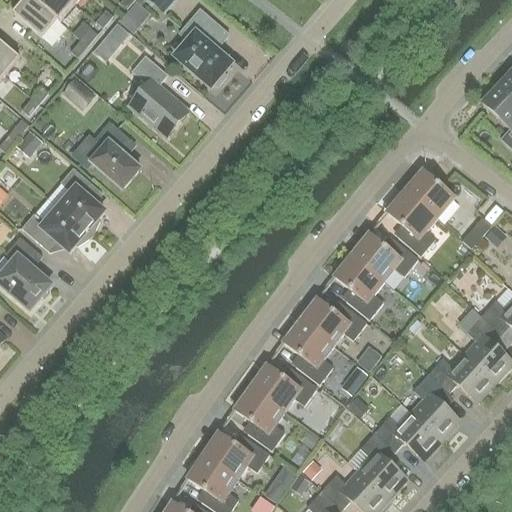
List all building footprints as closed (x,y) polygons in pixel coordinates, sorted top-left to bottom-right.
[(61,25),(31,0),(26,0),(14,16),(43,40),(57,23),(60,25),(61,25)] [(76,7),(66,0),(31,0),(61,25),(76,7)] [(128,12),(137,0),(125,0),(120,6),(128,12)] [(145,0),(164,16),(177,0),(145,0)] [(139,33),(154,13),(140,3),(125,23),(139,33)] [(103,31),(114,19),(107,13),(96,25),(103,31)] [(191,43),(177,60),(212,89),(215,86),(219,89),(228,79),(224,75),(231,66),(214,52),(219,46),(221,48),(230,38),(201,13),(180,37),(185,40),(186,38),(191,43)] [(118,27),(108,38),(121,49),(131,38),(118,27)] [(89,48),(98,37),(91,31),(82,42),(89,48)] [(21,60),(0,42),(0,73),(5,78),(21,60)] [(79,60),(89,48),(82,42),(72,54),(79,60)] [(130,109),(167,141),(190,115),(160,89),(169,78),(146,59),(132,75),(148,88),(130,109)] [(511,76),(509,79),(507,76),(496,88),(511,102),(511,76)] [(75,82),(64,95),(80,108),(91,95),(75,82)] [(511,102),(496,88),(485,100),(488,102),(483,107),(511,132),(502,142),(511,151),(511,102)] [(40,107),(49,95),(42,89),(32,101),(40,107)] [(30,119),(40,107),(32,101),(23,112),(30,119)] [(123,156),(133,144),(110,125),(96,142),(90,137),(71,158),(88,173),(93,167),(123,192),(141,171),(123,156)] [(31,134),(18,149),(28,158),(41,143),(31,134)] [(0,150),(6,156),(16,144),(9,138),(0,148),(0,150)] [(72,196),(60,211),(93,239),(101,223),(99,221),(105,215),(94,205),(103,196),(74,171),(61,186),(72,196)] [(437,186),(440,182),(430,174),(427,177),(424,174),(406,195),(437,222),(455,201),(437,186)] [(427,235),(437,222),(406,195),(388,216),(406,231),(398,240),(421,259),(436,243),(427,235)] [(93,239),(60,211),(47,225),(35,216),(22,231),(51,256),(60,246),(70,255),(76,248),(78,250),(93,239)] [(472,252),(489,233),(479,225),(463,244),(472,252)] [(496,229),(486,239),(495,248),(504,237),(496,229)] [(388,253),(370,238),(353,259),(385,285),(396,272),(405,280),(419,262),(396,244),(388,253)] [(33,272),(43,260),(21,240),(6,257),(15,264),(0,281),(0,286),(31,312),(40,301),(44,301),(50,294),(49,291),(52,288),(33,272)] [(374,298),(385,285),(353,259),(335,280),(354,295),(347,304),(370,323),(384,306),(374,298)] [(337,317),(318,303),(301,324),(334,350),(344,336),(354,344),(367,326),(344,308),(337,317)] [(511,307),(507,313),(497,303),(482,320),(503,339),(511,329),(511,330),(511,307)] [(417,318),(409,328),(414,332),(422,322),(417,318)] [(511,364),(494,348),(503,339),(482,320),(467,336),(478,345),(466,358),(496,385),(511,367),(511,364)] [(324,363),(334,350),(301,324),(285,346),(303,360),(296,370),(320,388),(334,370),(324,363)] [(370,351),(359,366),(369,374),(381,359),(370,351)] [(496,385),(466,358),(454,371),(444,361),(429,378),(449,397),(458,387),(477,405),(496,385)] [(287,383),(267,369),(252,391),(285,415),(295,402),(305,409),(318,391),(294,373),(287,383)] [(360,369),(353,379),(363,387),(370,377),(360,369)] [(441,406),(449,397),(429,378),(414,394),(425,403),(412,416),(442,444),(460,424),(441,406)] [(276,429),(285,415),(252,391),(236,413),(255,427),(248,437),(273,454),(285,436),(276,429)] [(357,399),(348,409),(361,421),(370,411),(357,399)] [(442,444),(412,416),(401,429),(390,420),(376,436),(397,455),(405,446),(424,463),(442,444)] [(311,434),(303,445),(313,452),(321,441),(311,434)] [(388,464),(397,455),(376,436),(361,452),(371,461),(359,475),(389,502),(407,482),(388,464)] [(239,450),(219,437),(204,459),(238,483),(248,469),(258,475),(270,457),(245,440),(239,450)] [(229,496),(238,483),(204,459),(189,482),(208,495),(202,505),(212,511),(233,511),(239,503),(229,496)] [(313,464),(303,474),(312,483),(321,472),(313,464)] [(379,511),(389,502),(359,475),(347,487),(337,478),(322,494),(341,511),(344,511),(352,504),(360,511),(379,511)] [(299,479),(291,490),(301,497),(309,485),(299,479)] [(276,484),(266,498),(276,505),(286,490),(276,484)] [(341,511),(322,494),(308,510),(309,511),(341,511)]
